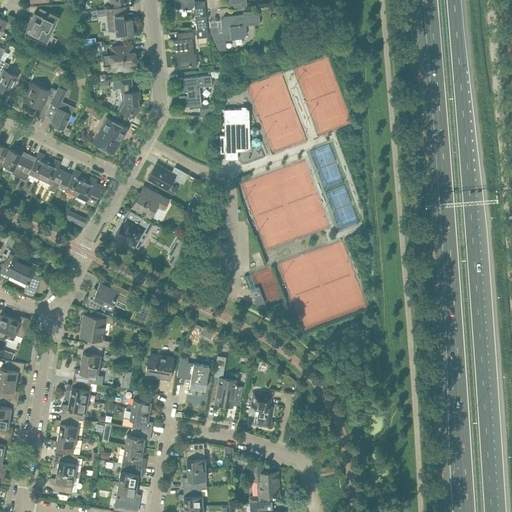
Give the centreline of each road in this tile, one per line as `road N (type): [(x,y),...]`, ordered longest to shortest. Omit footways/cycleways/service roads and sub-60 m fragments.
road 1 (motorway): [(490,511),(453,0)]
road 2 (motorway): [(430,0),(467,511)]
road 3 (residential): [(152,511),(171,428),(239,436),(304,457),(317,511)]
road 4 (unclassified): [(511,241),(495,0)]
road 5 (residential): [(231,301),(227,183),(145,139)]
road 6 (residential): [(22,504),(52,313)]
road 7 (residential): [(52,313),(124,177)]
road 8 (residential): [(145,139),(161,112),(149,0)]
road 9 (residential): [(124,177),(0,118)]
